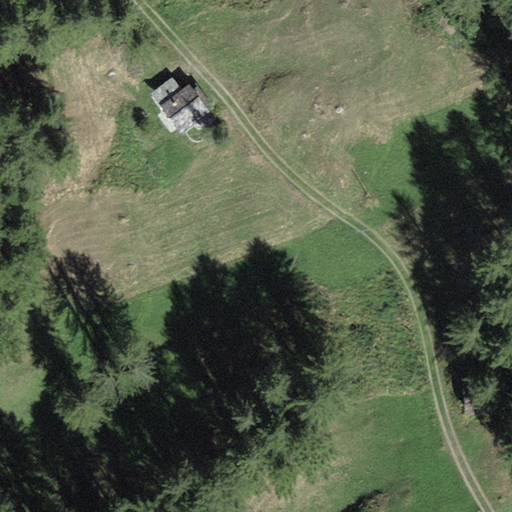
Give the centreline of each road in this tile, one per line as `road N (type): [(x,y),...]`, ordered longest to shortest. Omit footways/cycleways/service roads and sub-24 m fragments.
road 1 (track): [(403,273),(267,158),(132,0)]
road 2 (track): [(403,273),(459,466),(486,511)]
